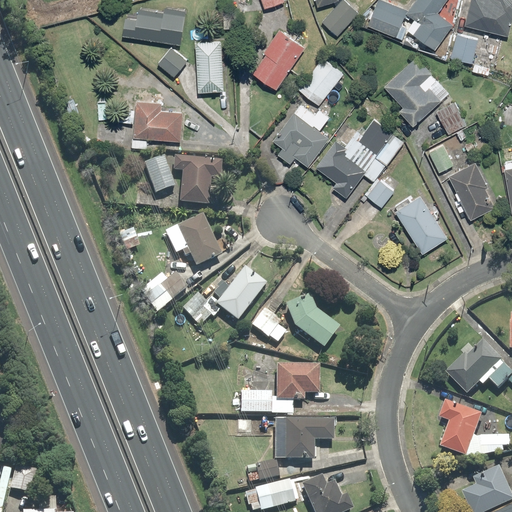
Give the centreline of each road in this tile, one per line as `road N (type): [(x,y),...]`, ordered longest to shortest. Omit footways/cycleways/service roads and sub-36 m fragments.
road 1 (motorway): [(0,92),(168,511)]
road 2 (motorway): [(133,511),(0,180)]
road 3 (residential): [(413,319),(384,402),(411,511)]
road 4 (residential): [(280,217),(413,319)]
